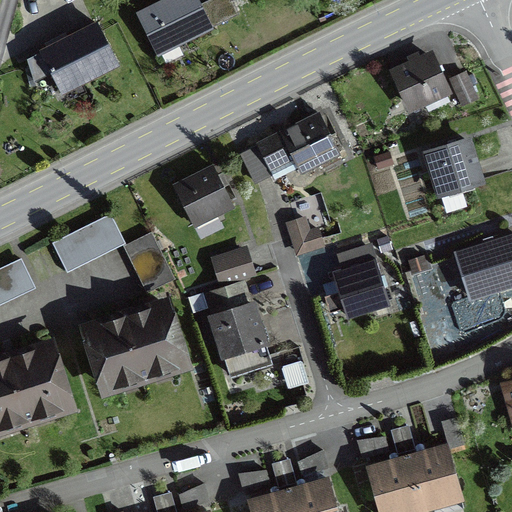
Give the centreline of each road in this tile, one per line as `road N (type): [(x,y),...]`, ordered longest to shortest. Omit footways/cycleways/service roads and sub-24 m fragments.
road 1 (residential): [(0,507),(405,394),(511,353)]
road 2 (residential): [(440,0),(0,218)]
